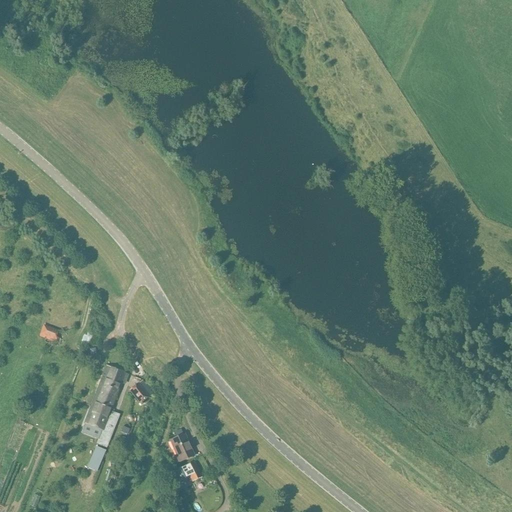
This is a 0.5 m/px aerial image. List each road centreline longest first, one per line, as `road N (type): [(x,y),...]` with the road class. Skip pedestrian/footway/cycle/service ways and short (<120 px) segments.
road 1 (tertiary): [(359,511),(270,437),(188,345),(128,248),(0,127)]
road 2 (track): [(124,306),(40,208),(0,175)]
